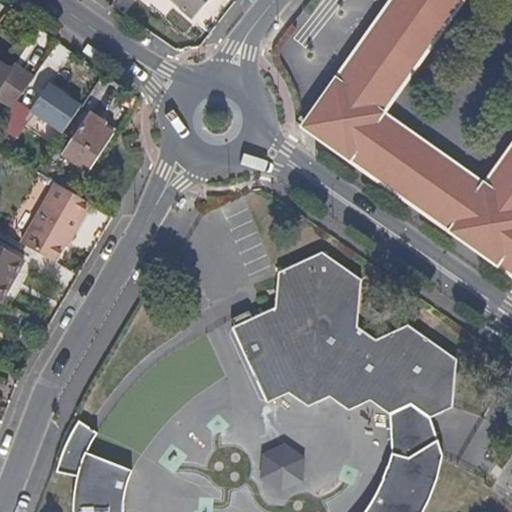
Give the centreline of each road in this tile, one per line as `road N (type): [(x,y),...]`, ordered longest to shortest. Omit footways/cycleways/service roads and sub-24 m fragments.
road 1 (residential): [(195,150),(50,379),(0,503)]
road 2 (tertiary): [(511,317),(249,137)]
road 3 (tertiary): [(185,93),(49,0)]
